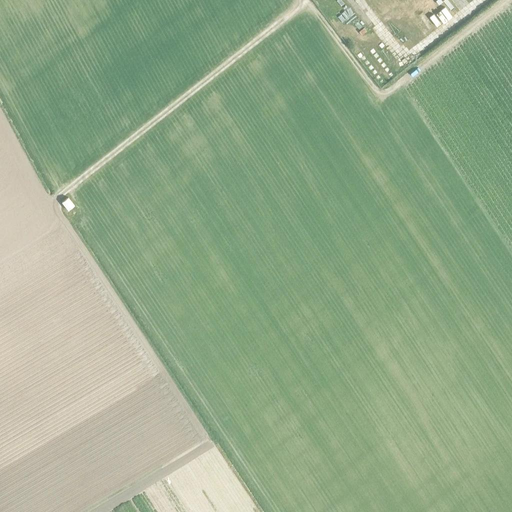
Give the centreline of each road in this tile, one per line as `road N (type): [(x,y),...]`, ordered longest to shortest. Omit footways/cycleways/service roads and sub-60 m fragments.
road 1 (track): [(197,427),(0,112)]
road 2 (unknown): [(295,0),(47,196)]
